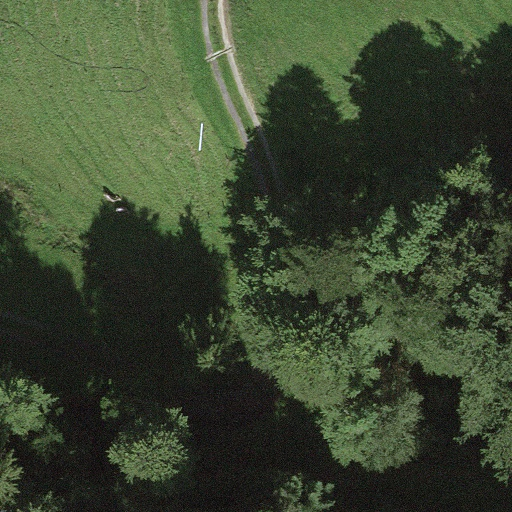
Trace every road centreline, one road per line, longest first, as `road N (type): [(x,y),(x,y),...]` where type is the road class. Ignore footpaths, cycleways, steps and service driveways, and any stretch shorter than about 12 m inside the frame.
road 1 (track): [(0,331),(224,429),(511,502)]
road 2 (track): [(222,0),(215,45),(274,208),(274,269),(224,429)]
